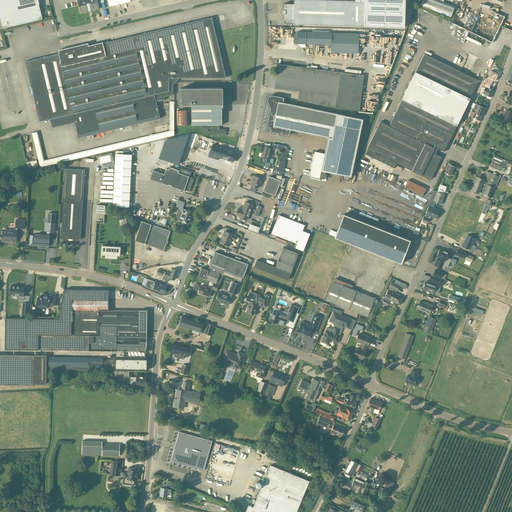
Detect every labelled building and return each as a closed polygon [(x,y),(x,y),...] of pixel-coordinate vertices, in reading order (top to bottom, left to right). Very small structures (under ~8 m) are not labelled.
[(42,19),(37,0),(0,0),(0,18),(2,28),(42,19)] [(97,0),(77,0),(80,13),(99,9),(97,0)] [(283,11),(283,12),(283,13),(283,14),(284,14),(283,20),(294,20),(293,24),(404,27),(405,0),(354,0),(355,1),(332,0),(294,0),(294,4),(284,4),(284,10),(283,10),(283,11)] [(443,0),(422,0),(420,6),(450,18),(454,7),(443,2),(443,0)] [(39,121),(50,119),(52,127),(75,122),(78,138),(160,118),(155,99),(173,95),(173,85),(179,78),(214,78),(226,78),(212,17),(200,20),(103,43),(103,42),(58,53),(59,54),(25,61),(39,121)] [(359,34),(331,33),(298,32),(297,44),(331,45),(331,48),(345,49),(345,50),(358,50),(359,34)] [(478,80),(424,54),(390,125),(389,126),(380,122),(380,123),(367,149),(365,154),(394,168),(397,163),(430,180),(441,157),(435,154),(438,148),(444,152),(478,80)] [(306,68),(278,64),(275,88),(298,91),(297,100),(335,108),(359,111),(364,75),(310,68),(311,66),(307,65),(306,68)] [(487,80),(492,67),(489,66),(484,79),(487,80)] [(492,80),(489,79),(486,86),(482,93),(491,97),(494,90),(489,88),(492,80)] [(208,128),(208,126),(202,126),(202,132),(208,132),(208,129),(210,129),(210,136),(226,135),(226,136),(226,129),(218,129),(218,125),(222,125),(222,104),(223,104),(223,88),(181,88),(181,105),(191,105),(191,125),(210,125),(210,128),(208,128)] [(351,176),(363,119),(286,103),(287,98),(272,95),(271,95),(270,96),(269,96),(269,97),(268,97),(268,98),(267,99),(267,100),(267,101),(267,102),(270,107),(270,108),(270,109),(270,110),(266,131),(274,133),(275,133),(275,134),(276,134),(277,134),(277,133),(278,133),(289,135),(290,130),(328,138),(324,153),(315,151),(309,176),(324,179),(326,171),(351,176)] [(175,137),(174,103),(170,102),(169,131),(45,160),(38,131),(32,133),(40,167),(175,137)] [(476,104),(473,109),(474,109),(476,110),(475,113),(478,115),(476,119),(480,121),(482,116),(486,108),(478,105),(476,104)] [(189,125),(189,110),(177,110),(177,125),(189,125)] [(511,111),(507,110),(505,114),(504,114),(503,118),(510,121),(511,117),(511,111)] [(188,135),(164,140),(158,158),(178,165),(188,135)] [(272,173),(277,174),(282,176),(288,149),(284,146),(278,144),(277,149),(282,151),(278,170),(273,169),(272,173)] [(236,153),(212,145),(208,156),(218,160),(219,157),(233,162),(236,153)] [(273,148),(263,146),(261,157),(264,157),(263,161),(264,162),(269,163),(270,158),(268,158),(270,152),(272,152),(273,148)] [(101,154),(102,161),(114,158),(113,152),(101,154)] [(183,165),(218,175),(222,164),(187,153),(183,165)] [(113,206),(129,207),(132,154),(115,154),(113,206)] [(494,155),(489,166),(502,172),(507,161),(494,155)] [(38,168),(36,160),(27,162),(28,170),(38,168)] [(448,163),(444,172),(451,176),(455,166),(448,163)] [(153,170),(150,179),(184,191),(184,190),(189,192),(194,178),(189,177),(191,173),(181,169),(179,173),(178,173),(178,171),(169,167),(168,169),(166,169),(164,174),(153,170)] [(85,170),(65,168),(60,238),(80,239),(85,170)] [(500,177),(487,171),(484,180),(475,176),(472,182),(475,183),(472,190),(479,193),(479,192),(483,194),(482,195),(491,198),(500,177)] [(282,176),(277,174),(276,179),(269,176),(263,191),(275,196),(281,181),(282,176)] [(263,179),(254,176),(251,182),(252,183),(251,186),(257,188),(258,185),(260,186),(263,179)] [(422,195),(426,188),(407,180),(404,187),(422,195)] [(98,197),(110,197),(111,187),(98,187),(98,197)] [(434,190),(428,202),(434,205),(435,201),(441,203),(444,195),(444,194),(445,192),(440,190),(438,189),(437,191),(434,190)] [(185,202),(178,200),(176,207),(180,208),(180,211),(183,212),(180,221),(189,224),(192,212),(183,209),(185,202)] [(253,205),(245,202),(242,210),(238,208),(236,215),(240,216),(239,217),(247,220),(253,205)] [(97,205),(96,213),(105,213),(105,206),(97,205)] [(424,216),(422,220),(423,221),(427,222),(428,223),(430,219),(428,218),(429,216),(436,219),(440,211),(429,206),(425,214),(424,216)] [(30,235),(30,245),(49,246),(49,237),(49,232),(54,232),(55,213),(48,213),(47,232),(47,235),(35,234),(35,235),(30,235)] [(334,237),(401,263),(410,240),(379,228),(379,227),(378,227),(377,227),(344,214),(334,237)] [(305,225),(278,215),(271,234),(297,244),(295,248),(303,251),(310,234),(302,231),(305,225)] [(1,241),(5,242),(5,241),(10,241),(10,242),(16,243),(17,228),(24,229),(25,220),(16,219),(15,230),(10,229),(10,232),(3,231),(2,236),(1,236),(1,237),(2,237),(1,241)] [(260,228),(258,233),(267,237),(272,223),(263,219),(260,228)] [(161,239),(164,229),(141,221),(135,240),(158,248),(159,244),(161,244),(161,242),(159,241),(160,238),(161,239)] [(247,229),(258,233),(260,228),(250,224),(247,229)] [(170,231),(164,229),(161,239),(160,238),(159,241),(161,242),(161,244),(159,244),(158,248),(164,250),(170,231)] [(234,235),(225,231),(223,236),(224,236),(221,243),(229,246),(232,240),(235,241),(236,236),(233,235),(234,235)] [(476,239),(467,235),(462,246),(474,252),(476,246),(473,245),(476,239)] [(106,246),(102,245),(101,255),(105,255),(105,258),(109,258),(116,258),(116,256),(120,256),(120,247),(116,246),(116,248),(108,247),(108,246),(106,246)] [(298,253),(283,248),(275,267),(257,260),(254,267),(288,280),(298,253)] [(437,256),(438,257),(450,262),(450,261),(451,259),(447,257),(449,252),(446,251),(445,252),(440,249),(437,256)] [(483,258),(485,252),(478,249),(475,254),(483,258)] [(466,254),(457,250),(455,254),(464,258),(466,254)] [(222,275),(241,282),(243,278),(248,264),(215,252),(210,266),(208,270),(201,267),(198,277),(218,284),(222,275)] [(450,262),(438,257),(434,265),(442,268),(444,269),(445,267),(447,267),(450,262)] [(164,276),(163,279),(168,281),(169,278),(174,280),(178,271),(178,270),(173,269),(171,274),(166,272),(164,276)] [(434,277),(432,282),(442,286),(444,280),(434,277)] [(167,287),(147,279),(145,286),(164,293),(167,287)] [(401,282),(396,280),(395,282),(392,281),(389,287),(389,288),(384,297),(383,296),(380,302),(387,305),(390,300),(397,304),(401,296),(392,291),(393,290),(396,291),(401,282)] [(375,298),(333,281),(325,300),(367,317),(375,298)] [(219,292),(216,300),(228,305),(231,297),(232,294),(236,295),(240,284),(233,282),(227,296),(219,292)] [(423,289),(434,293),(436,285),(425,282),(423,289)] [(212,290),(201,285),(198,293),(209,297),(212,290)] [(11,286),(10,295),(19,296),(19,299),(23,300),(24,300),(24,296),(23,295),(24,287),(11,286)] [(113,370),(113,371),(129,371),(146,371),(146,357),(127,356),(127,351),(146,351),(147,310),(108,310),(108,290),(64,289),(58,319),(5,318),(5,349),(117,351),(117,356),(110,356),(110,360),(103,360),(103,358),(49,357),(48,369),(113,370)] [(263,297),(249,291),(246,300),(250,301),(247,308),(248,308),(246,312),(253,315),(256,308),(257,308),(258,305),(265,308),(269,299),(268,299),(269,296),(264,294),(263,297)] [(48,307),(50,308),(52,306),(52,304),(57,305),(58,298),(54,297),(53,297),(50,296),(50,295),(41,294),(41,298),(37,297),(36,305),(48,307)] [(448,300),(458,304),(460,298),(449,295),(448,300)] [(420,301),(417,308),(420,309),(419,310),(425,313),(429,314),(429,313),(432,306),(433,305),(424,301),(423,302),(420,301)] [(330,305),(324,303),(320,312),(326,314),(330,305)] [(274,311),(270,321),(277,324),(278,322),(285,324),(287,320),(293,322),(299,307),(291,304),(286,317),(281,315),(283,311),(275,308),(274,311)] [(336,324),(335,325),(343,328),(343,327),(348,329),(352,319),(340,314),(341,312),(332,308),(331,311),(333,312),(329,321),(336,324)] [(321,318),(313,315),(309,326),(301,323),(297,332),(302,334),(302,332),(309,335),(310,331),(315,333),(321,318)] [(182,316),(179,326),(200,332),(203,323),(182,316)] [(436,319),(429,316),(422,330),(430,334),(436,319)] [(205,334),(211,336),(214,326),(208,324),(205,334)] [(356,324),(352,335),(356,336),(358,330),(361,331),(363,326),(356,324)] [(343,328),(335,325),(333,330),(327,328),(321,341),(328,344),(329,341),(332,340),(337,342),(340,336),(339,336),(343,328)] [(357,348),(354,356),(362,359),(365,352),(364,351),(367,346),(368,346),(371,338),(359,333),(355,341),(362,344),(360,350),(357,348)] [(414,336),(405,333),(401,346),(397,357),(405,360),(409,349),(414,336)] [(171,352),(175,353),(174,357),(183,359),(184,356),(188,357),(190,347),(173,343),(171,352)] [(222,360),(233,365),(233,366),(240,369),(246,355),(238,352),(237,355),(226,351),(222,360)] [(46,355),(0,354),(0,384),(34,385),(34,384),(46,384),(46,355)] [(263,374),(265,367),(251,361),(248,368),(257,372),(256,376),(262,378),(264,374),(263,374)] [(189,366),(182,364),(180,373),(187,375),(189,366)] [(286,377),(274,371),(270,381),(282,386),(286,377)] [(418,373),(412,371),(410,376),(407,375),(405,381),(416,385),(417,384),(418,385),(420,381),(418,381),(418,380),(416,379),(418,373)] [(146,376),(136,376),(136,377),(131,377),(130,385),(136,385),(146,386),(146,376)] [(299,387),(306,390),(308,387),(313,389),(309,398),(314,401),(319,391),(318,390),(320,386),(322,387),(325,382),(319,379),(318,381),(315,380),(315,379),(313,378),(310,384),(302,380),(298,387),(299,387)] [(260,381),(256,390),(260,392),(264,393),(268,384),(264,382),(260,381)] [(333,386),(328,383),(325,390),(330,392),(333,386)] [(268,384),(264,393),(270,396),(272,396),(276,387),(268,384)] [(177,389),(174,407),(183,408),(185,401),(197,402),(198,393),(189,391),(182,390),(177,389)] [(349,398),(346,396),(344,400),(338,397),(336,401),(354,408),(357,401),(354,400),(355,397),(350,395),(349,398)] [(382,403),(370,399),(367,406),(379,410),(382,403)] [(340,406),(339,410),(337,415),(350,420),(354,411),(340,406)] [(316,408),(314,413),(319,415),(334,421),(335,417),(329,415),(330,414),(316,408)] [(314,420),(311,427),(316,429),(318,424),(318,423),(332,428),(331,430),(330,432),(335,434),(341,436),(344,429),(340,427),(341,427),(336,425),(334,424),(334,423),(319,416),(317,421),(314,420)] [(381,420),(381,419),(375,417),(371,425),(372,425),(370,428),(376,431),(381,420)] [(171,461),(203,470),(212,441),(179,432),(171,461)] [(102,441),(82,440),(82,455),(102,456),(119,456),(120,444),(102,443),(102,441)] [(217,442),(207,478),(231,485),(241,449),(217,442)] [(112,460),(110,474),(121,476),(121,474),(124,475),(123,481),(128,482),(128,485),(134,485),(135,480),(137,480),(137,477),(136,477),(137,469),(129,468),(128,473),(121,473),(123,462),(112,460)] [(360,464),(351,460),(345,472),(354,476),(360,464)] [(296,511),(309,481),(270,465),(253,507),(248,505),(245,511),(296,511)] [(356,475),(353,481),(364,486),(364,485),(368,487),(369,486),(370,483),(365,481),(366,478),(359,475),(357,474),(356,475)] [(364,486),(353,481),(352,484),(349,482),(346,481),(343,479),(340,486),(349,491),(350,487),(355,489),(355,491),(365,495),(368,487),(364,485),(364,486)] [(394,482),(388,479),(383,491),(389,494),(394,482)] [(159,496),(159,497),(163,497),(163,496),(167,496),(167,492),(171,493),(172,487),(174,488),(176,484),(177,485),(177,484),(167,480),(166,485),(163,484),(164,484),(163,488),(161,488),(161,489),(160,488),(159,496)] [(361,511),(364,506),(353,501),(349,510),(352,511),(361,511)]
